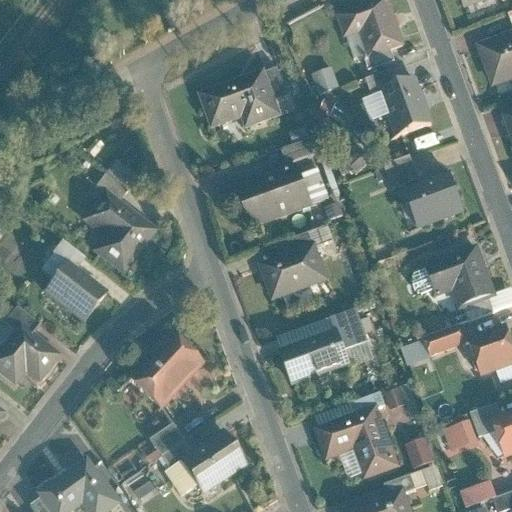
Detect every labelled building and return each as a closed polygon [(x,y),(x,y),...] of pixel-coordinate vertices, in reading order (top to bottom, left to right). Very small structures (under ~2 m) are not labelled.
[(464,0),(469,13),(510,0),(464,0)] [(371,38),(380,67),(414,56),(396,2),(342,20),(350,45),(371,38)] [(496,92),(511,86),(511,37),(481,47),(496,92)] [(312,76),(320,96),(339,89),(331,69),(312,76)] [(247,124),(250,136),(286,123),(269,71),(200,96),(217,133),(247,124)] [(389,90),(405,139),(438,128),(423,80),(389,90)] [(287,166),(312,157),(306,142),(281,151),(287,166)] [(299,171),(238,192),(257,237),(320,216),(299,171)] [(409,191),(422,234),(473,218),(460,176),(409,191)] [(102,257),(137,284),(171,238),(107,190),(81,225),(110,246),(102,257)] [(460,297),(464,311),(502,300),(488,250),(429,267),(439,303),(460,297)] [(321,251),(263,270),(278,311),(334,286),(321,251)] [(44,296),(87,330),(110,300),(67,267),(44,296)] [(47,387),(65,363),(36,341),(45,329),(17,307),(0,328),(0,346),(4,350),(0,355),(0,377),(22,394),(34,378),(47,387)] [(476,351),(489,382),(511,373),(511,327),(474,343),(468,329),(429,344),(437,366),(476,351)] [(337,338),(282,357),(297,394),(357,373),(337,338)] [(183,341),(136,387),(166,418),(212,373),(183,341)] [(395,427),(420,418),(409,386),(384,395),(395,427)] [(0,437),(14,418),(0,407),(0,437)] [(381,413),(321,436),(331,468),(362,457),(370,486),(407,472),(381,413)] [(511,414),(498,419),(511,463),(511,414)] [(471,422),(444,430),(452,454),(479,445),(471,422)] [(184,467),(208,502),(252,472),(228,436),(184,467)] [(416,471),(436,463),(425,439),(406,447),(416,471)] [(92,463),(41,498),(49,511),(121,511),(125,509),(92,463)] [(129,486),(136,500),(153,492),(145,478),(129,486)] [(416,511),(411,495),(359,511),(416,511)]
